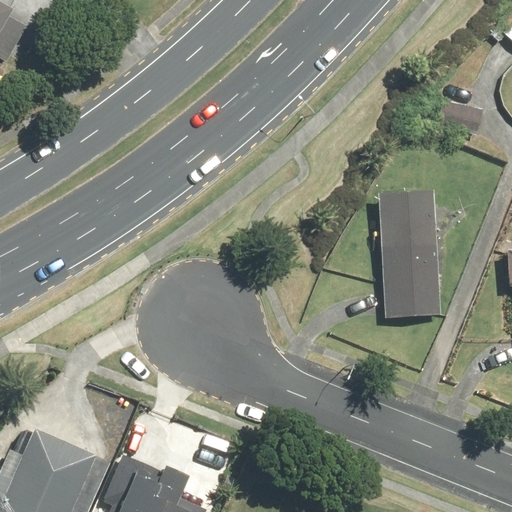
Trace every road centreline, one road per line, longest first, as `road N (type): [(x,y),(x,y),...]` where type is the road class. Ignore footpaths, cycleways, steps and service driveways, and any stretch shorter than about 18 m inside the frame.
road 1 (primary): [(356,0),(244,113),(164,176),(0,275)]
road 2 (residential): [(511,480),(310,401),(234,356),(199,321)]
road 3 (primary): [(0,187),(141,94),(247,0)]
